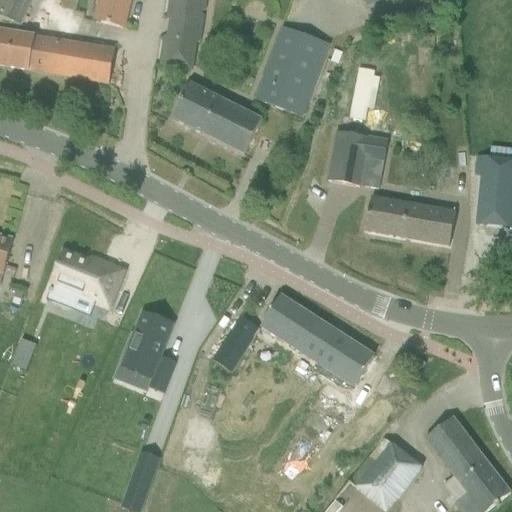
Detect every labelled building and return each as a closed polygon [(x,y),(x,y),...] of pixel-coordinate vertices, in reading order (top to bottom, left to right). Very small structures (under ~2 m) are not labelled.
[(0,67),(109,86),(114,53),(35,40),(18,37),(20,26),(21,28),(33,0),(3,0),(0,7),(0,67)] [(105,0),(100,25),(121,30),(128,0),(105,0)] [(158,68),(193,73),(197,44),(200,44),(207,0),(168,0),(165,23),(168,24),(166,38),(163,37),(158,68)] [(281,30),(255,102),(302,119),(328,48),(281,30)] [(365,121),(374,73),(359,70),(350,119),(365,121)] [(371,103),(386,105),(388,90),(395,91),(397,78),(375,75),(371,103)] [(189,86),(180,103),(172,121),(244,158),(262,123),(189,86)] [(371,108),(367,119),(394,129),(398,118),(371,108)] [(336,134),(327,183),(359,189),(364,159),(384,163),(387,143),(336,134)] [(482,186),(476,226),(511,231),(511,162),(480,158),(476,185),(482,186)] [(369,205),(364,233),(449,249),(452,229),(455,214),(370,199),(369,205)] [(0,236),(0,275),(2,276),(8,260),(13,240),(0,236)] [(52,281),(45,297),(46,298),(47,296),(71,307),(76,296),(107,310),(124,272),(91,257),(90,261),(64,249),(50,280),(52,281)] [(261,329),(254,340),(287,361),(293,353),(329,376),(324,384),(332,390),(347,400),(362,376),(373,360),(324,328),(280,299),(269,316),(261,328),(261,329)] [(133,337),(120,370),(150,382),(147,389),(149,390),(164,395),(176,365),(161,360),(156,358),(160,348),(165,350),(174,327),(142,314),(133,336),(131,335),(130,336),(133,337)] [(240,320),(212,363),(213,363),(230,374),(231,375),(259,332),(240,320)] [(25,373),(30,360),(16,355),(11,368),(25,373)] [(488,511),(510,495),(452,421),(425,442),(466,496),(454,506),(458,511),(488,511)] [(384,441),(348,486),(381,511),(387,511),(399,498),(421,471),(384,441)]
